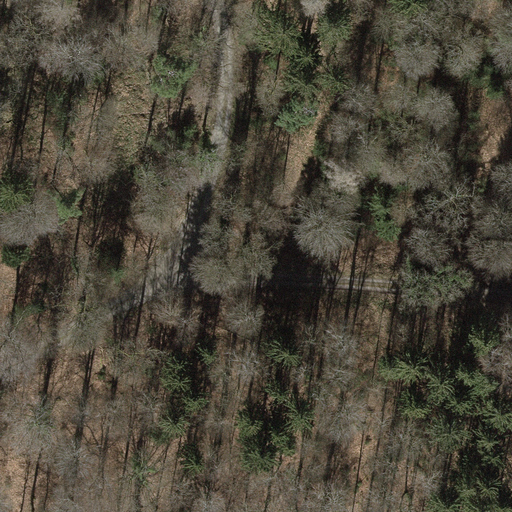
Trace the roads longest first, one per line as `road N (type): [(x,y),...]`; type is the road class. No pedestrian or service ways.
road 1 (track): [(511,298),(248,276),(177,278),(0,372)]
road 2 (track): [(177,278),(225,113),(227,48),(216,0)]
